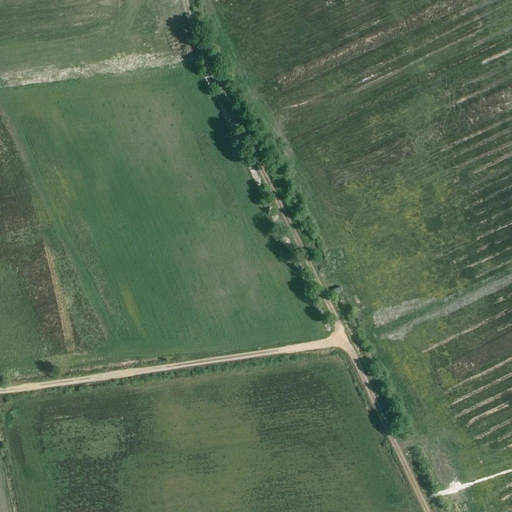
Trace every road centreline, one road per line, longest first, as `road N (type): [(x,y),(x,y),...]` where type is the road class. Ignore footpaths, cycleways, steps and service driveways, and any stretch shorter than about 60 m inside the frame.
road 1 (track): [(0,390),(345,342),(427,511)]
road 2 (track): [(186,0),(202,49),(345,342)]
